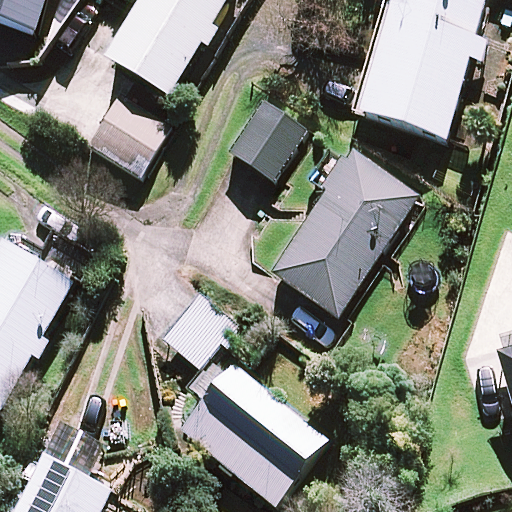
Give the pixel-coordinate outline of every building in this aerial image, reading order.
[(50,0),(0,0),(0,25),(37,38),(50,0)] [(218,30),(213,27),(228,0),(144,0),(111,57),(174,93),(204,42),(209,45),(218,30)] [(396,0),(364,111),(449,136),(472,57),(488,62),(495,38),(479,33),(488,0),(396,0)] [(173,127),(124,97),(93,148),(142,178),(173,127)] [(311,136),(270,106),(237,153),(277,182),(311,136)] [(421,196),(355,153),(276,273),(342,316),(421,196)] [(56,344),(45,338),(79,279),(14,242),(0,266),(0,403),(5,406),(36,354),(47,360),(56,344)] [(240,327),(204,297),(168,341),(205,371),(240,327)] [(328,442),(227,357),(201,388),(213,399),(188,429),(276,504),(328,442)] [(58,458),(43,450),(10,511),(104,511),(117,488),(58,458)]
